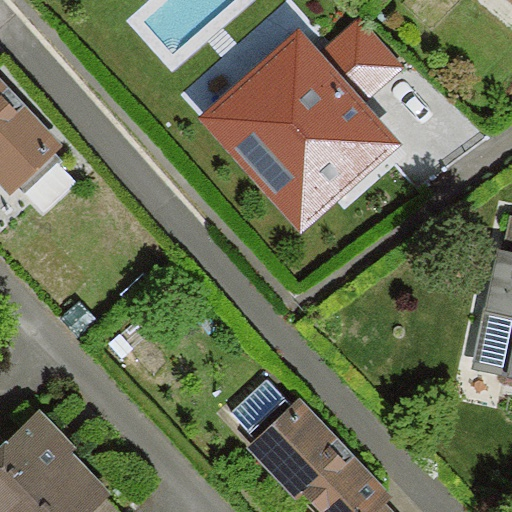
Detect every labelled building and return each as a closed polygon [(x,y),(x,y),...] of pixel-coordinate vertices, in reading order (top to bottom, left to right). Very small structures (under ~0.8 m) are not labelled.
[(402,145),(307,39),(213,123),(308,229),(402,145)] [(0,178),(18,198),(70,150),(0,75),(0,178)] [(511,216),(509,216),(476,373),(511,380),(511,216)] [(262,444),(299,408),(271,378),(234,413),(262,444)] [(391,511),(390,510),(401,500),(308,400),(299,408),(262,444),(253,451),(309,511),(391,511)] [(121,511),(111,500),(119,493),(43,413),(12,442),(0,429),(0,511),(121,511)]
